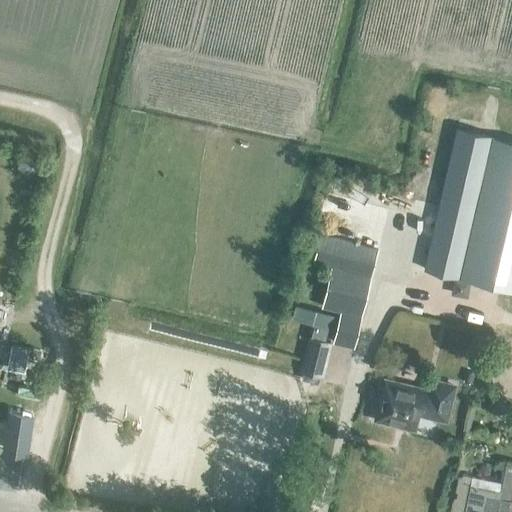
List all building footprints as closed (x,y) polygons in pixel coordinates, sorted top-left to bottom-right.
[(511,140),(493,136),(456,128),(424,269),(511,289),(511,140)] [(387,143),(389,132),(368,129),(366,140),(387,143)] [(358,187),(342,207),(356,218),(372,198),(358,187)] [(420,253),(427,225),(416,222),(408,250),(420,253)] [(320,235),(313,262),(331,266),(321,306),(340,311),(332,342),(353,347),(370,277),(377,249),(320,235)] [(296,305),(293,319),(332,329),(336,315),(296,305)] [(323,378),(331,342),(308,337),(300,372),(323,378)] [(446,420),(454,387),(431,381),(429,392),(386,381),(385,386),(382,388),(381,392),(383,394),(380,407),(377,408),(376,412),(378,415),(377,420),(380,421),(382,423),(390,425),(393,423),(413,428),(417,413),(446,420)] [(20,411),(7,411),(6,442),(19,442),(20,411)] [(500,492),(499,499),(510,501),(511,490),(511,462),(506,461),(500,492)] [(470,485),(464,511),(510,511),(511,504),(511,501),(510,501),(499,499),(500,492),(470,485)]
